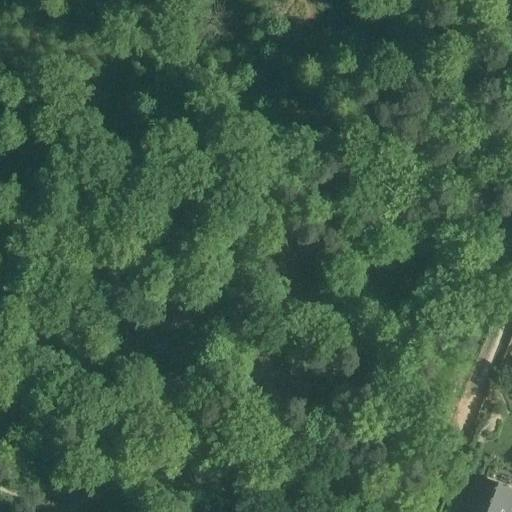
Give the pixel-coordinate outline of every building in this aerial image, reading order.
[(387,276),(361,246),(349,256),(375,287),(387,276)] [(313,305),(287,358),(302,365),(328,313),(313,305)] [(380,343),(365,336),(355,357),(369,365),(380,343)] [(249,374),(238,368),(230,382),(241,388),(249,374)] [(511,494),(476,481),(467,505),(477,509),(475,511),(506,511),(511,497),(511,494)]
